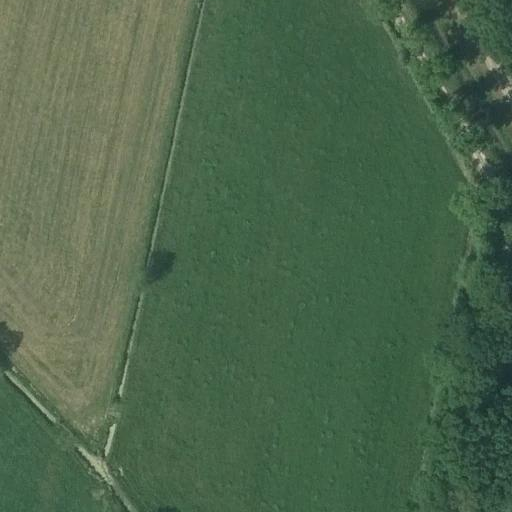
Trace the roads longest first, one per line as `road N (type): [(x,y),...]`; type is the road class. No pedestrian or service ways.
road 1 (track): [(503,246),(507,217),(496,193),(385,0)]
road 2 (track): [(446,511),(503,246)]
road 3 (track): [(511,119),(445,0)]
